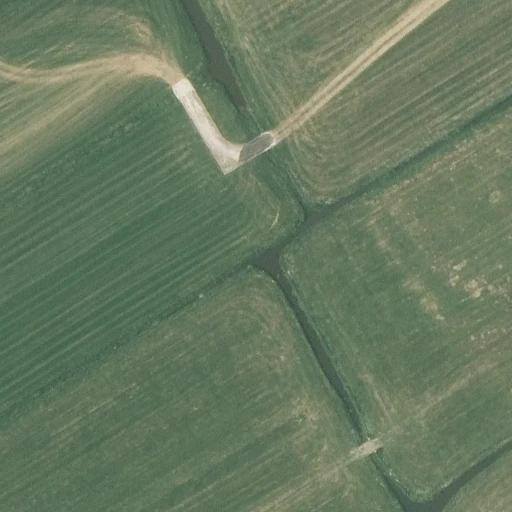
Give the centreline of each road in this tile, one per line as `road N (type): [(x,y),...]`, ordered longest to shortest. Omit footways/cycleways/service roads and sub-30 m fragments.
road 1 (track): [(176,81),(227,162),(272,138),(452,0)]
road 2 (track): [(176,81),(143,46),(87,42),(0,66)]
